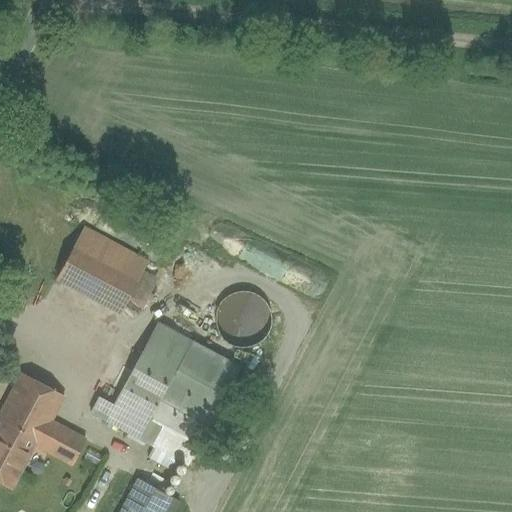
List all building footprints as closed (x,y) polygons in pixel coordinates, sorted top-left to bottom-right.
[(64,261),(133,297),(151,263),(83,226),(64,261)] [(224,341),(233,347),(243,350),(254,350),(263,345),(270,339),(275,331),(277,321),(276,312),(272,303),(266,296),(258,291),(248,289),(239,290),(229,294),(221,302),(217,311),(215,322),(218,332),(224,341)] [(156,320),(103,419),(188,464),(241,365),(156,320)] [(0,413),(0,480),(14,488),(64,395),(22,373),(0,413)] [(119,511),(171,511),(179,499),(138,477),(119,511)]
